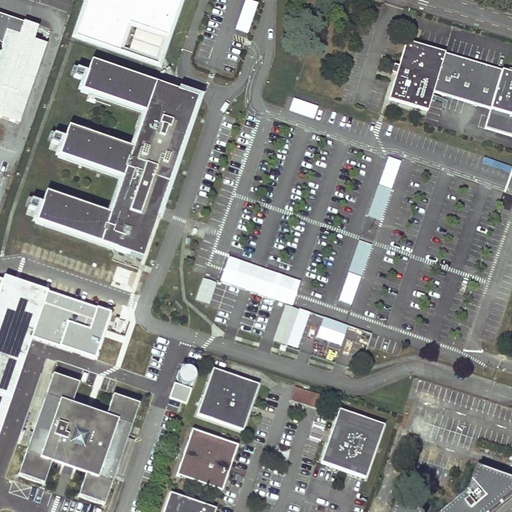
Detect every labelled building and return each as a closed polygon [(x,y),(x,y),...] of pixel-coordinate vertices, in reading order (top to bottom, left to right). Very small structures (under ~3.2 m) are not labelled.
[(41,0),(40,3),(68,13),(72,1),(70,0),(41,0)] [(129,22),(168,36),(180,0),(88,0),(76,35),(119,50),(129,22)] [(0,44),(2,45),(0,49),(0,117),(19,124),(46,45),(34,40),(38,28),(0,15),(0,44)] [(445,53),(406,41),(398,66),(395,65),(394,65),(393,66),(392,66),(391,68),(391,69),(390,71),(391,73),(392,74),(393,74),(395,75),(388,99),(427,111),(433,92),(445,53)] [(433,92),(490,109),(502,70),(445,53),(433,92)] [(95,63),(91,62),(90,66),(83,87),(82,87),(81,92),(144,114),(132,150),(72,130),(73,129),(68,127),(67,132),(60,153),(59,152),(58,157),(122,179),(109,216),(49,195),(50,195),(45,193),(44,197),(42,204),(37,218),(35,223),(141,260),(140,263),(141,264),(159,212),(198,99),(186,95),(184,100),(180,98),(175,97),(176,94),(177,94),(177,92),(169,89),(169,90),(95,64),(95,63)] [(508,72),(502,70),(490,109),(484,129),(511,136),(511,70),(509,70),(508,72)] [(392,191),(399,161),(387,158),(380,189),(392,191)] [(369,218),(381,221),(389,189),(377,186),(369,218)] [(349,273),(360,276),(370,245),(359,242),(349,273)] [(117,266),(111,284),(131,291),(137,273),(117,266)] [(0,282),(0,432),(32,339),(48,295),(4,280),(3,283),(0,282)] [(109,316),(48,295),(32,339),(94,360),(109,316)] [(299,310),(287,346),(298,349),(308,319),(317,323),(319,317),(299,310)] [(323,318),(316,338),(341,347),(348,327),(323,318)] [(363,347),(367,337),(358,333),(354,344),(363,347)] [(258,386),(213,370),(196,416),(241,432),(258,386)] [(102,425),(68,414),(71,406),(78,385),(52,376),(17,476),(43,485),(50,464),(53,457),(88,469),(85,476),(78,497),(104,506),(138,406),(112,397),(105,418),(102,425)] [(321,396),(295,387),(290,400),(317,409),(321,396)] [(88,412),(71,406),(68,414),(102,425),(105,418),(88,412)] [(384,426),(339,410),(320,462),(366,478),(384,426)] [(176,476),(221,492),(237,446),(191,430),(176,476)] [(53,457),(50,464),(85,476),(88,469),(53,457)] [(511,476),(479,465),(470,489),(443,511),(425,511),(404,486),(394,511),(490,511),(511,494),(511,476)] [(214,511),(215,510),(169,494),(162,511),(214,511)]
